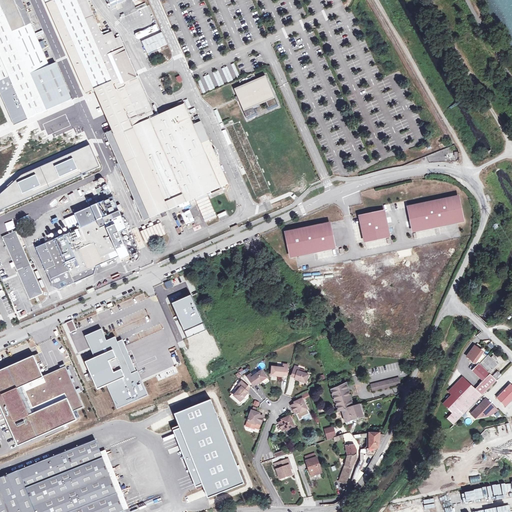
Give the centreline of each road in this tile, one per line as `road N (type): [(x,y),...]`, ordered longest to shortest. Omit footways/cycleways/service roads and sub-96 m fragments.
road 1 (residential): [(0,342),(368,180),(420,169),(465,177)]
road 2 (unclassified): [(311,508),(332,508),(361,485),(447,302)]
road 3 (track): [(377,0),(465,157),(465,177)]
road 4 (track): [(432,0),(511,153)]
road 5 (unclassified): [(447,302),(485,210),(465,177)]
road 6 (unclassified): [(382,511),(511,481)]
